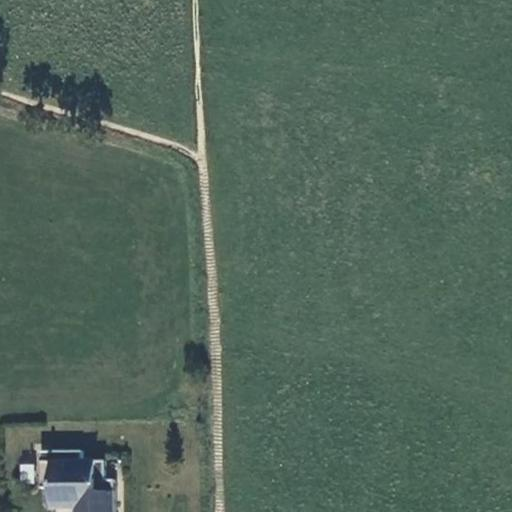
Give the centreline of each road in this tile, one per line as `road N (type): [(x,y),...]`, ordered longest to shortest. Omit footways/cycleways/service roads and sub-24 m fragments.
road 1 (track): [(221,511),(202,162),(162,140),(0,93)]
road 2 (track): [(202,162),(194,0)]
